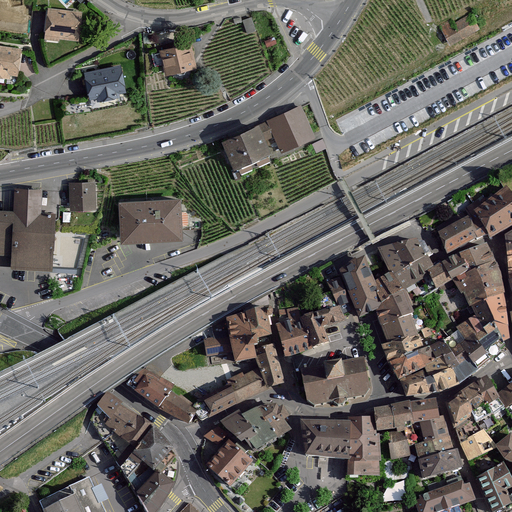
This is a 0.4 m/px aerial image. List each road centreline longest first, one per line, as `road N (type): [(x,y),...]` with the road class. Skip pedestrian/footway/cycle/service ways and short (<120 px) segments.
road 1 (primary): [(0,451),(210,310),(511,150)]
road 2 (unclassified): [(1,322),(228,240),(511,96)]
road 3 (tertiary): [(0,172),(216,125),(285,84),(333,31)]
road 4 (tertiary): [(1,322),(116,387),(178,441)]
road 5 (residential): [(497,242),(441,262),(428,239),(410,232),(340,267)]
road 6 (residential): [(108,0),(174,18),(270,0)]
road 7 (residential): [(391,399),(361,336),(297,363)]
road 8 (residential): [(178,441),(272,394),(289,397)]
road 9 (residential): [(441,398),(487,511)]
